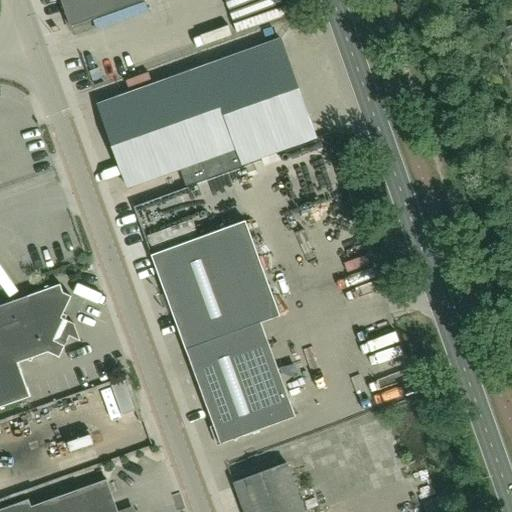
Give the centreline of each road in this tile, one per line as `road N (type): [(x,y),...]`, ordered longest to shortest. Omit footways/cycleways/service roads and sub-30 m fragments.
road 1 (secondary): [(511,502),(334,0)]
road 2 (unclassified): [(201,511),(32,46)]
